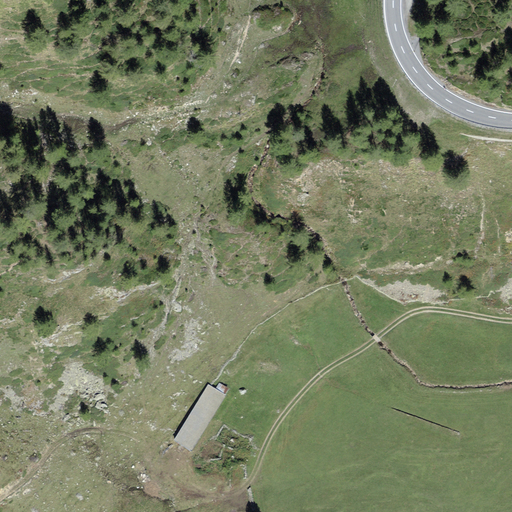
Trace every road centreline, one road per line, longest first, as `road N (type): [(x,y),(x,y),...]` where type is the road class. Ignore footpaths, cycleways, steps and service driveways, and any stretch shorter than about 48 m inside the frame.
road 1 (track): [(227,491),(247,485),(300,394),(392,327),(454,315),(511,319)]
road 2 (primary): [(511,120),(460,107),(424,81),(401,46),(393,0)]
